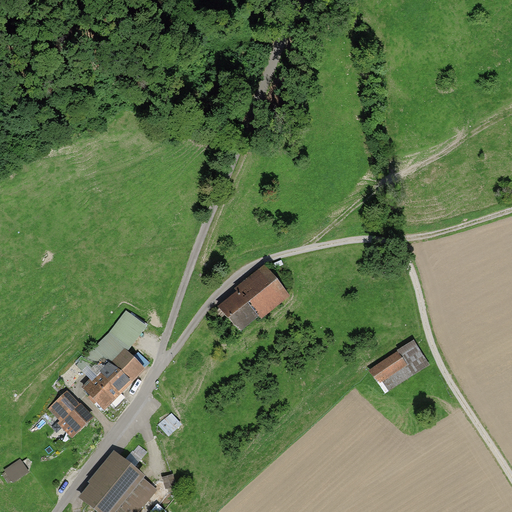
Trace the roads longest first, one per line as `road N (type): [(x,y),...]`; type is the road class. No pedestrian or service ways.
road 1 (track): [(511,210),(395,240),(289,253),(244,270),(212,296),(155,380)]
road 2 (residential): [(304,0),(286,25),(206,223),(155,380)]
road 3 (track): [(395,240),(417,284),(431,349),(511,476)]
road 4 (track): [(302,251),(363,196),(511,108)]
road 5 (unclassified): [(155,380),(65,511)]
